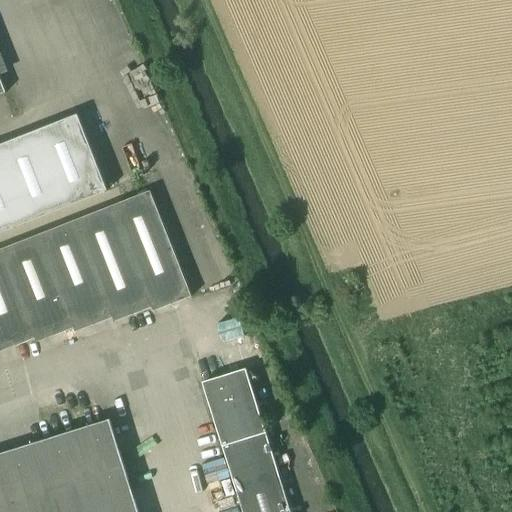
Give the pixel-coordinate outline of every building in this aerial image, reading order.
[(6,0),(10,9),(34,0),(6,0)] [(0,233),(108,191),(78,115),(0,146),(0,233)] [(192,297),(179,266),(149,192),(111,206),(152,308),(170,300),(172,305),(192,297)] [(111,206),(74,221),(113,318),(131,311),(133,315),(152,308),(111,206)] [(74,221),(37,236),(74,329),(92,321),(94,325),(113,318),(74,221)] [(37,236),(0,250),(35,339),(54,332),(55,336),(74,329),(37,236)] [(0,250),(0,347),(14,342),(16,346),(35,339),(0,250)] [(243,511),(290,511),(246,369),(203,383),(243,511)] [(0,511),(138,511),(110,421),(0,455),(0,511)]
